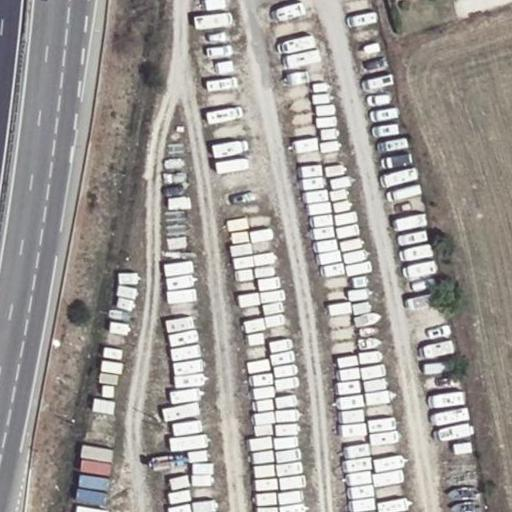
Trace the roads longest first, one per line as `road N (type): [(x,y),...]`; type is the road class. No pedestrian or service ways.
road 1 (unknown): [(195,0),(193,90),(153,380),(158,511)]
road 2 (motorway): [(0,433),(61,0)]
road 3 (unknown): [(423,511),(359,151)]
